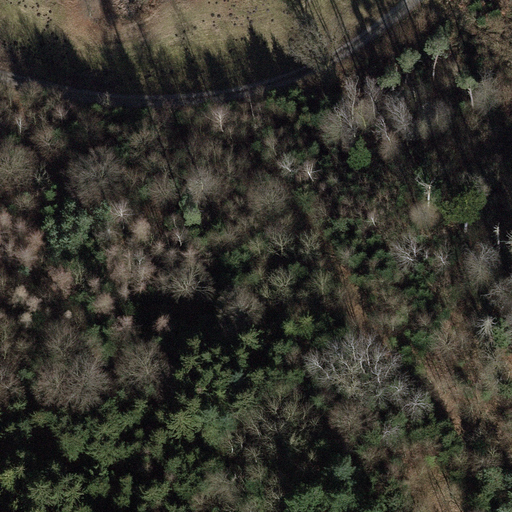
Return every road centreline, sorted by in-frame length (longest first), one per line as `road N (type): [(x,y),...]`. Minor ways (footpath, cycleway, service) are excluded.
road 1 (track): [(120,101),(251,158),(282,185),(342,264),(381,343),(454,428),(476,473),(477,511)]
road 2 (track): [(412,0),(305,71),(212,98),(79,97),(0,77)]
road 3 (track): [(14,81),(46,173),(107,231),(165,261),(224,278),(342,264)]
road 4 (track): [(139,511),(141,463),(123,365),(126,241)]
